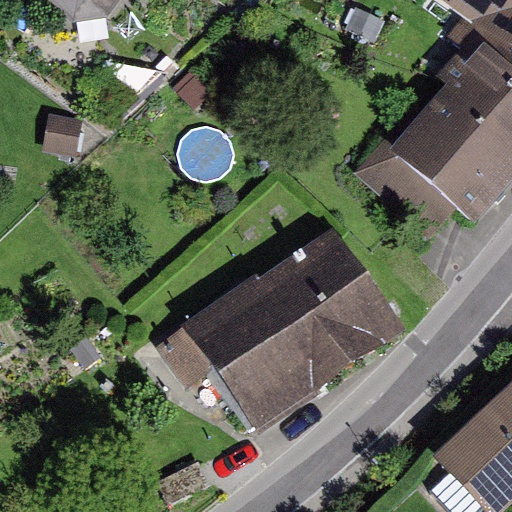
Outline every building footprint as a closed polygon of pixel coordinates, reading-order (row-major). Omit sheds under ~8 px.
[(28,0),(75,33),(110,28),(130,0),(28,0)] [(511,0),(418,0),(415,5),(484,62),(407,151),(395,140),(356,183),(433,250),(453,228),(477,247),(511,205),(511,0)] [(85,128),(50,123),(44,161),(79,166),(85,128)] [(260,453),(409,349),(335,247),(156,357),(186,400),(209,388),(260,453)] [(511,375),(431,452),(488,511),(504,511),(511,505),(511,375)] [(203,470),(157,491),(167,511),(173,511),(214,494),(203,470)]
